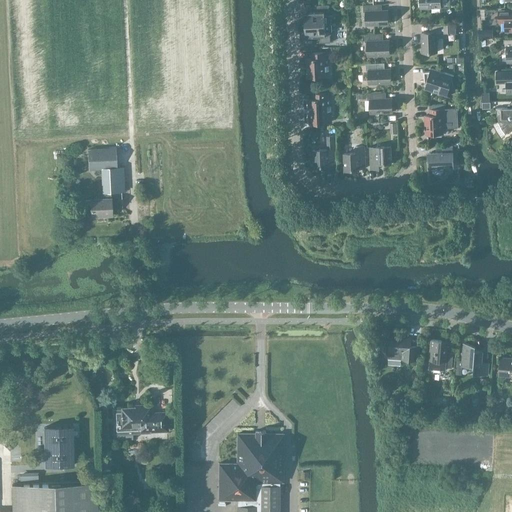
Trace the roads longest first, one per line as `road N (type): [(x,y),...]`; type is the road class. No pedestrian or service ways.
road 1 (unclassified): [(0,326),(198,308),(432,309),(511,325)]
road 2 (residential): [(294,0),(300,171),(318,189),(394,187),(412,165),(404,0)]
